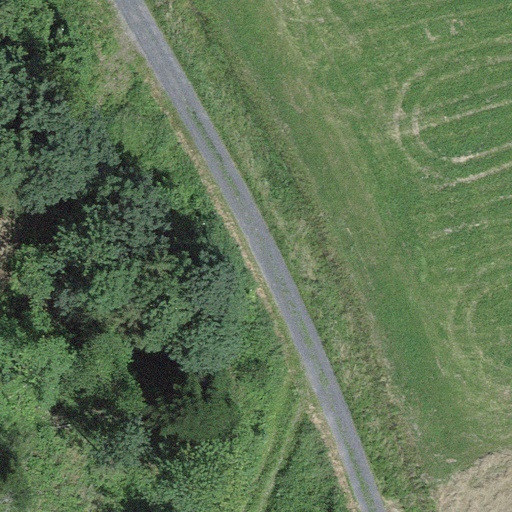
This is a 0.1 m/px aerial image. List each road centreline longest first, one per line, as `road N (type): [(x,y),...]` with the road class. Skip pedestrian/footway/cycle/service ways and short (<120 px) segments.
road 1 (track): [(124,0),(275,268),(373,511)]
road 2 (track): [(317,369),(260,511)]
